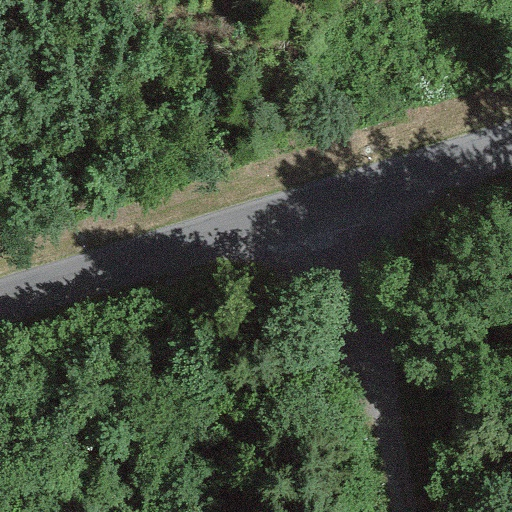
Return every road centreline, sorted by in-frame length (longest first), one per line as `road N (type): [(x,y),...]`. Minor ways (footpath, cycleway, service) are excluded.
road 1 (unclassified): [(511,145),(0,304)]
road 2 (track): [(405,511),(340,200)]
